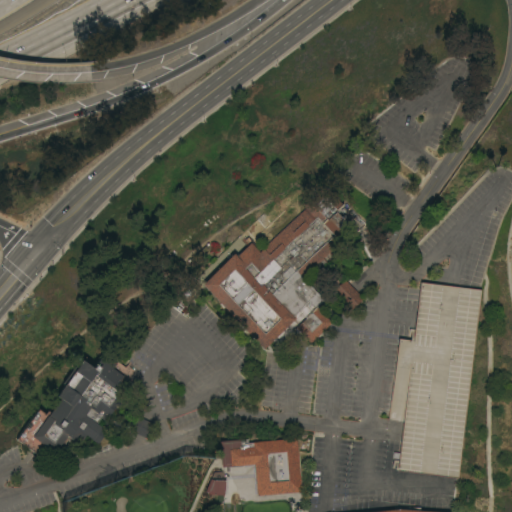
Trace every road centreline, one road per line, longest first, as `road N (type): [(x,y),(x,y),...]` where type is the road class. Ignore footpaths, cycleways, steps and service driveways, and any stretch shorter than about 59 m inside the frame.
road 1 (secondary): [(329,0),(121,166),(34,252)]
road 2 (motorway): [(0,136),(176,71),(279,0)]
road 3 (motorway): [(87,68),(179,43),(255,0)]
road 4 (motorway): [(0,59),(117,0)]
